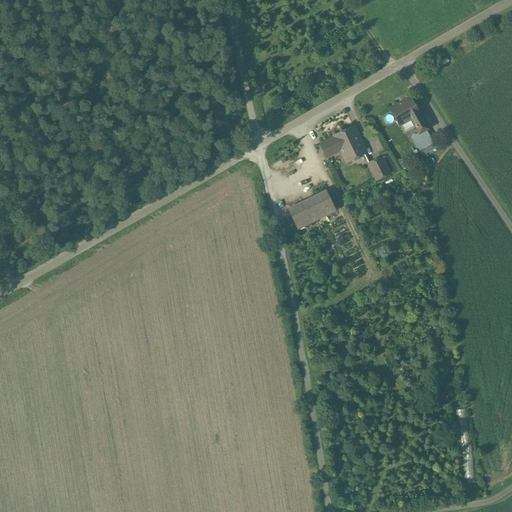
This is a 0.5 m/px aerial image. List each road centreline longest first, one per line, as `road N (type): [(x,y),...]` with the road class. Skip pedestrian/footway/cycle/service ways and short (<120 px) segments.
road 1 (unclassified): [(258,145),(329,511)]
road 2 (unclassified): [(0,294),(258,145)]
road 3 (unclassified): [(258,145),(511,0)]
road 4 (unclassified): [(227,0),(258,145)]
